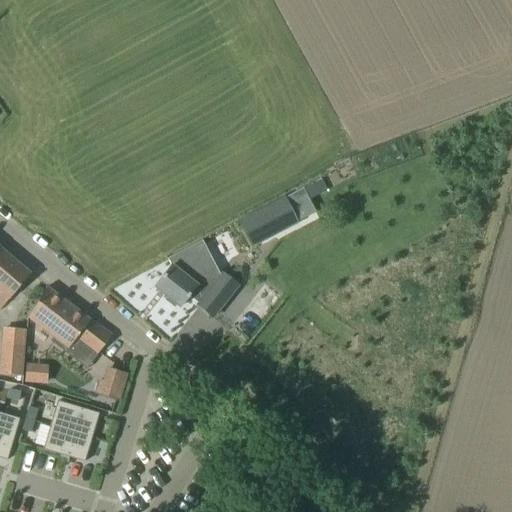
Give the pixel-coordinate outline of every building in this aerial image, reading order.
[(283,198),(238,221),(251,246),(296,223),(283,198)] [(188,296),(198,305),(197,306),(211,317),(237,286),(223,274),(221,277),(202,241),(167,259),(171,266),(154,287),(167,298),(165,301),(175,308),(177,306),(179,308),(188,296)] [(0,308),(8,300),(29,274),(0,249),(0,308)] [(110,336),(46,287),(27,317),(71,352),(80,341),(96,354),(110,336)] [(0,379),(8,381),(11,368),(18,370),(23,346),(0,341),(0,379)] [(120,404),(128,376),(108,370),(104,384),(100,382),(96,397),(120,404)] [(0,444),(4,446),(15,404),(0,399),(0,444)] [(47,399),(36,441),(59,447),(70,405),(47,399)] [(83,453),(94,411),(70,405),(59,447),(83,453)]
